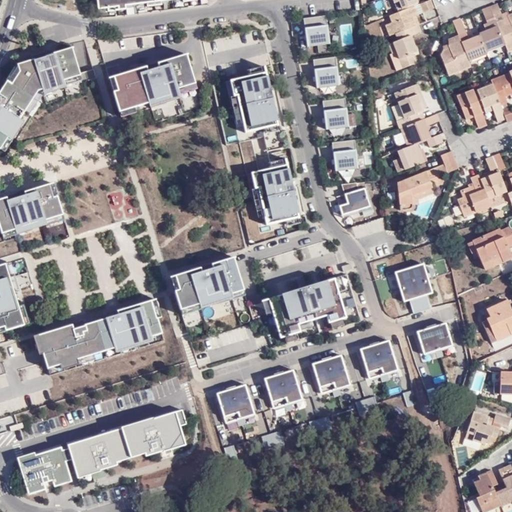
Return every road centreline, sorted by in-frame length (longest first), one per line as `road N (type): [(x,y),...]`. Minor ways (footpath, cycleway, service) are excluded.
road 1 (residential): [(266,3),(280,21),(324,214),(353,246),(376,327),(356,340),(200,385)]
road 2 (residential): [(14,7),(87,23),(266,3)]
road 3 (residential): [(0,456),(200,385)]
